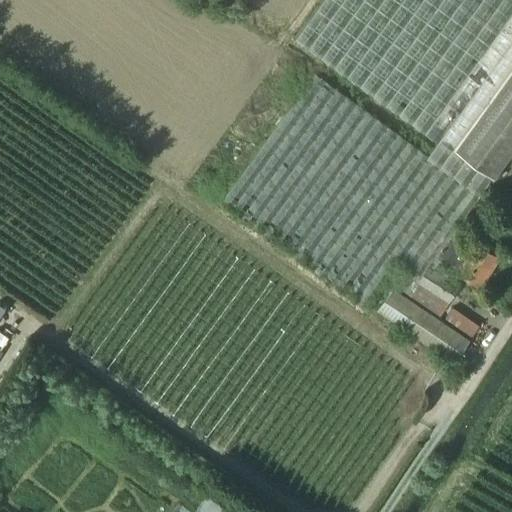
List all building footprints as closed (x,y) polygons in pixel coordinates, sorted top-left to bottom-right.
[(0,0),(0,18),(13,0),(0,0)] [(45,0),(8,52),(23,63),(69,0),(45,0)] [(70,0),(24,64),(40,75),(94,0),(70,0)] [(96,0),(41,77),(56,88),(120,0),(96,0)] [(284,104),(142,0),(131,0),(124,10),(272,119),(284,104)] [(511,0),(323,0),(297,35),(439,139),(428,155),(315,73),(221,202),(366,307),(396,267),(401,270),(392,282),(439,316),(460,285),(452,280),(459,272),(480,286),(499,257),(477,243),(456,229),(481,195),(494,177),(511,152),(511,0)] [(150,190),(0,81),(0,108),(137,208),(150,190)] [(136,211),(0,111),(0,139),(123,229),(136,211)] [(393,288),(377,311),(454,363),(470,340),(393,288)] [(0,300),(0,358),(25,315),(0,300)] [(453,308),(445,319),(472,337),(480,326),(453,308)]
